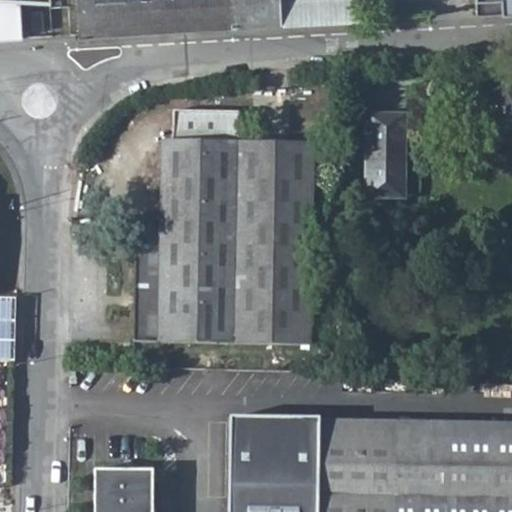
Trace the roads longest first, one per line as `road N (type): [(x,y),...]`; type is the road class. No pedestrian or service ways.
road 1 (residential): [(39,100),(147,59),(511,33)]
road 2 (residential): [(39,100),(36,511)]
